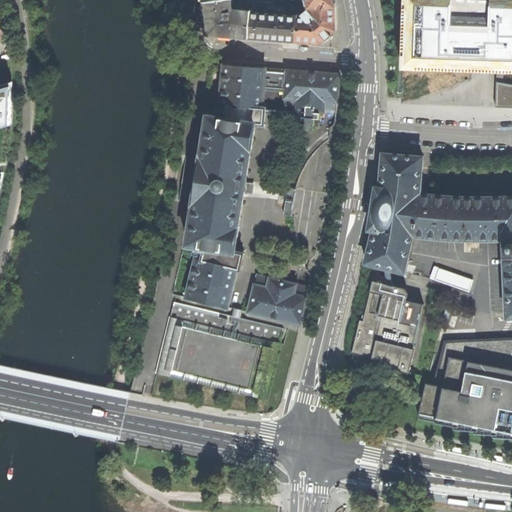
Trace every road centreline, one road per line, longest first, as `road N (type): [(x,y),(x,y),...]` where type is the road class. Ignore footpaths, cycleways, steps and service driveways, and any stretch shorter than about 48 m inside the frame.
road 1 (tertiary): [(364,128),(307,448)]
road 2 (secondary): [(307,448),(0,386)]
road 3 (unclassified): [(366,63),(200,48),(196,0)]
road 4 (secondary): [(511,485),(307,448)]
road 5 (residential): [(364,128),(511,135)]
